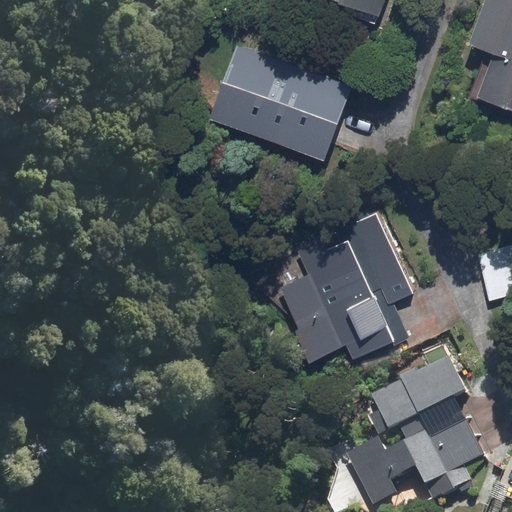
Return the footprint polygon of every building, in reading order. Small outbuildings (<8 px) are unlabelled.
[(366,0),(392,9),(395,0),(366,0)] [(511,0),(496,0),(483,38),(511,47),(511,52),(499,91),(511,95),(511,0)] [(357,86),(244,48),(223,111),(336,149),(357,86)] [(385,222),(308,259),(320,283),(295,295),(317,339),(342,327),(356,356),(404,333),(389,302),(418,288),(385,222)] [(511,249),(488,256),(499,299),(511,295),(511,249)] [(452,366),(346,416),(390,511),(395,511),(472,476),(466,463),(489,452),(475,423),(438,440),(424,412),(465,393),(452,366)]
